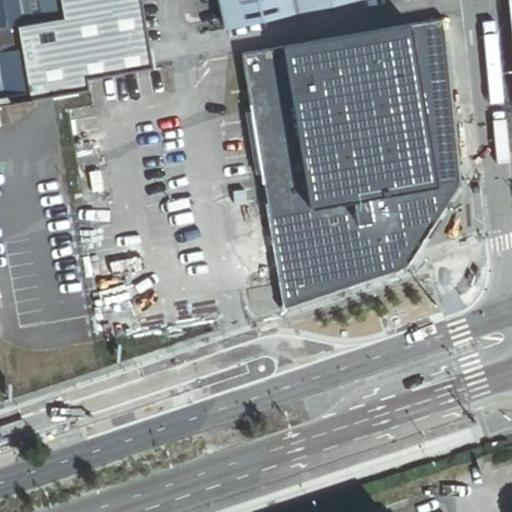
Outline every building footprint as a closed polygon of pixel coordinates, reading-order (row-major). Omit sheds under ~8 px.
[(0,0),(0,96),(28,91),(16,22),(64,13),(61,0),(0,0)] [(91,80),(144,70),(131,0),(61,0),(64,13),(16,22),(28,91),(91,80)] [(217,0),(223,25),(331,0),(217,0)] [(445,37),(443,19),(409,25),(411,43),(445,37)] [(325,293),(406,266),(460,185),(449,90),(451,89),(445,37),(411,43),(409,25),(283,45),(325,293)] [(325,293),(283,45),(242,51),(284,307),(325,293)]
